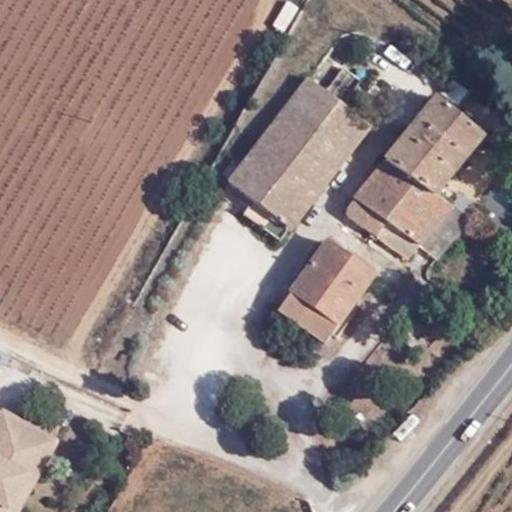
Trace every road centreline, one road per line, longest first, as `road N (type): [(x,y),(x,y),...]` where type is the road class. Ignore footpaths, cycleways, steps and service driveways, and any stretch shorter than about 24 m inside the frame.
road 1 (track): [(0,192),(113,0)]
road 2 (secondary): [(394,511),(511,364)]
road 3 (track): [(0,332),(139,396),(163,421)]
